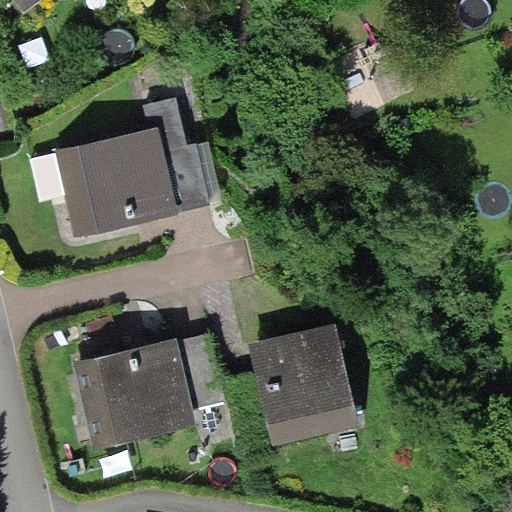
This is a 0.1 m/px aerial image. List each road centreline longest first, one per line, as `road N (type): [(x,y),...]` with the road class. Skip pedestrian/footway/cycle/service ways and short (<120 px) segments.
road 1 (residential): [(0,308),(108,278),(222,263)]
road 2 (residential): [(19,511),(154,503),(200,511)]
